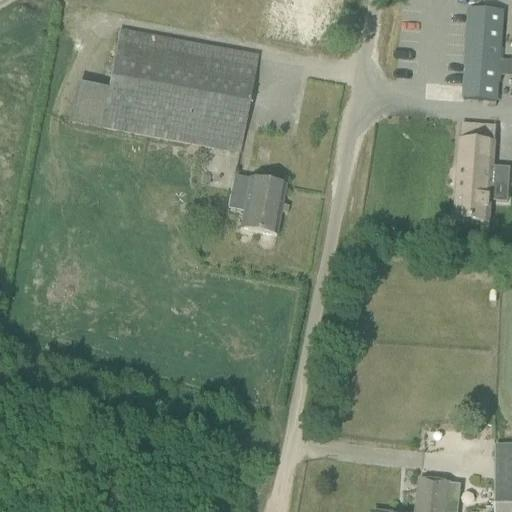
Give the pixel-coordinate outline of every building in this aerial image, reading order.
[(511,62),(499,61),(503,12),(470,10),(463,99),(497,102),(499,77),(511,77),(511,62)] [(257,57),(100,27),(81,126),(238,155),(257,57)] [(495,129),(463,127),(455,221),(476,223),(489,223),(495,129)] [(240,231),(256,234),(275,238),(285,187),(249,181),(240,231)] [(511,511),(511,447),(495,447),(495,511),(511,511)] [(446,511),(447,502),(459,504),(461,486),(420,481),(416,511),(446,511)]
